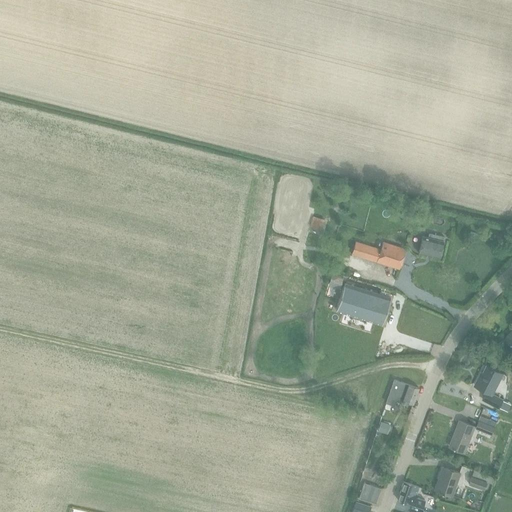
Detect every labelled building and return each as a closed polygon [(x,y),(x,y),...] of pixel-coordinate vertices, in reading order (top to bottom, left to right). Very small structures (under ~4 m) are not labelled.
[(321,212),(320,224),(330,225),(332,214),(321,212)] [(422,236),(421,243),(418,253),(439,258),(444,237),(429,233),(428,237),(422,236)] [(351,254),(389,266),(399,269),(405,249),(382,242),(380,249),(355,241),(351,254)] [(336,309),(372,321),(382,324),(390,297),(344,282),(336,309)] [(483,399),(492,404),(499,408),(503,399),(493,393),(503,374),(487,366),(481,378),(479,377),(475,386),(487,392),(483,399)] [(394,379),(386,402),(394,405),(396,399),(404,402),(405,401),(413,404),(418,388),(409,385),(394,379)] [(477,427),(491,433),(494,425),(480,419),(477,427)] [(390,424),(381,421),(378,430),(387,433),(390,424)] [(450,447),(456,449),(456,448),(465,451),(474,426),(460,421),(450,447)] [(434,490),(444,493),(451,496),(460,473),(442,467),(434,490)] [(486,482),(471,477),(469,484),(484,489),(486,482)] [(403,481),(397,499),(412,505),(413,504),(422,507),(425,500),(415,496),(419,487),(403,481)] [(359,498),(376,503),(380,488),(363,482),(359,498)] [(351,511),(369,511),(371,507),(355,502),(351,511)]
